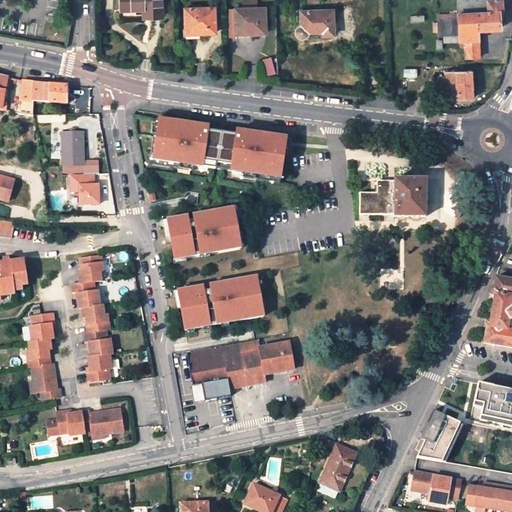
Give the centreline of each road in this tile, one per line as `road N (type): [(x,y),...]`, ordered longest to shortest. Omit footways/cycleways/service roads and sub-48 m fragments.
road 1 (secondary): [(121,82),(471,137)]
road 2 (residential): [(150,457),(139,387),(77,394),(60,284)]
road 3 (residential): [(417,405),(179,451)]
road 4 (residential): [(139,234),(149,254),(179,451)]
road 5 (unclassified): [(439,361),(504,219)]
road 6 (residential): [(121,82),(139,234)]
road 7 (residential): [(150,457),(0,482)]
road 8 (residential): [(0,242),(47,250),(139,234)]
